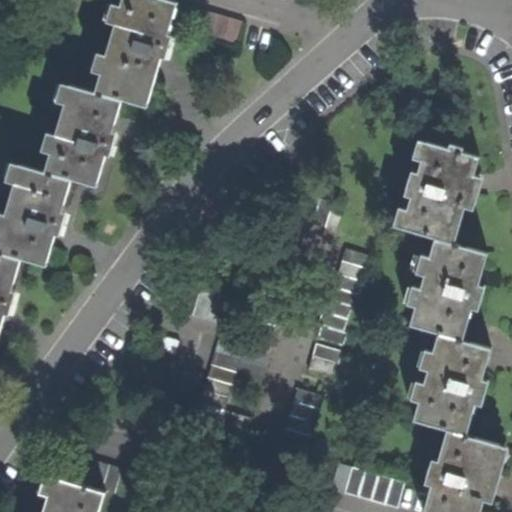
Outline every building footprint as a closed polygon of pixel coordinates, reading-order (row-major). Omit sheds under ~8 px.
[(163,0),(125,0),(98,92),(124,101),(149,108),(164,58),(180,5),(163,0)] [(124,101),(98,92),(72,85),(47,172),(74,180),(99,187),(112,144),(124,101)] [(413,158),(423,160),(428,142),(419,140),(413,158)] [(465,206),(467,207),(477,175),(474,174),(479,156),(463,151),(450,147),(428,141),(428,142),(423,160),(419,172),(418,174),(423,176),(417,197),(413,196),(412,197),(409,210),(403,228),(436,237),(454,242),(465,206)] [(451,143),(450,147),(463,151),(464,147),(451,143)] [(0,241),(0,252),(23,259),(48,266),(61,223),(74,180),(47,172),(23,165),(0,241)] [(405,195),(412,197),(413,196),(417,197),(423,176),(418,174),(419,172),(412,170),(405,195)] [(477,175),(467,207),(473,209),(478,192),(483,176),(477,175)] [(327,235),(341,239),(348,215),(335,211),(338,202),(325,198),(328,189),(315,185),(308,209),(321,212),(318,222),(330,226),(327,235)] [(394,225),(403,228),(409,210),(399,207),(394,225)] [(411,325),(439,333),(462,339),(471,308),(471,307),(466,305),(472,283),(477,285),(478,283),(487,252),(454,242),(436,237),(431,256),(426,274),(422,288),(417,306),(411,325)] [(321,338),(347,346),(352,333),(348,331),(356,306),(359,307),(376,255),(351,247),(334,299),(331,298),(322,324),(326,325),(321,338)] [(0,337),(7,313),(23,259),(0,252),(0,337)] [(417,272),(426,274),(431,256),(422,254),(417,272)] [(241,375),(266,382),(293,291),(282,288),(290,262),(276,258),(269,284),(266,283),(253,330),(248,346),(241,375)] [(484,285),(478,283),(477,285),(472,283),(466,305),(471,307),(471,308),(477,310),(481,296),(484,285)] [(408,303),(417,306),(422,288),(413,286),(408,303)] [(182,311),(224,322),(232,294),(217,290),(216,294),(189,288),(182,311)] [(198,417),(223,424),(246,346),(248,346),(253,330),(226,323),(198,417)] [(180,340),(156,333),(136,398),(162,406),(180,340)] [(414,419),(448,429),(466,434),(475,402),(475,401),(470,400),(477,378),(481,379),(482,378),(490,348),(462,339),(439,333),(434,351),(428,369),(425,382),(420,400),(414,419)] [(312,370),(337,377),(346,351),(320,343),(312,370)] [(419,367),(428,369),(434,351),(425,349),(419,367)] [(488,380),(482,378),(481,379),(477,378),(470,400),(475,401),(475,402),(482,404),(485,392),(488,380)] [(410,397),(420,400),(425,382),(415,379),(410,397)] [(285,441),(312,449),(328,396),(301,388),(285,441)] [(96,418),(147,433),(154,408),(104,392),(96,418)] [(162,406),(153,434),(173,440),(182,443),(190,414),(162,406)] [(257,415),(231,407),(226,424),(252,431),(257,415)] [(424,511),(480,511),(484,498),(500,444),(466,434),(448,429),(439,461),(444,462),(438,485),(433,484),(424,511)] [(173,440),(153,434),(147,433),(135,473),(161,481),(173,440)] [(508,446),(500,444),(484,498),(493,500),(495,490),(508,446)] [(63,479),(106,491),(127,498),(135,473),(70,454),(63,479)] [(426,481),(433,484),(438,485),(444,462),(439,461),(432,459),(426,481)] [(40,492),(48,494),(53,476),(45,474),(40,492)] [(99,511),(106,491),(63,479),(53,476),(48,494),(42,511),(99,511)]
